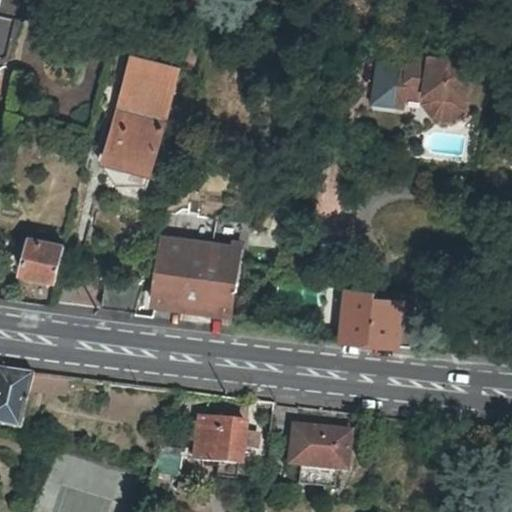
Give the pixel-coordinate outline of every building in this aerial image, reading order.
[(0,61),(4,59),(5,60),(10,58),(18,22),(26,17),(30,0),(0,0),(0,2),(0,61)] [(179,63),(134,51),(112,133),(107,152),(153,164),(158,145),(179,63)] [(408,71),(378,68),(374,111),(405,113),(405,103),(433,104),(440,119),(452,121),(462,108),(462,104),(466,102),(470,66),(409,60),(408,71)] [(58,281),(66,247),(34,240),(31,239),(23,273),(58,281)] [(214,246),(163,239),(154,305),(182,309),(185,288),(211,269),(214,246)] [(241,249),(214,246),(211,269),(185,288),(182,309),(231,316),(241,249)] [(135,313),(144,281),(114,275),(107,306),(135,313)] [(417,296),(350,289),(345,340),(411,347),(417,296)] [(0,369),(0,423),(23,430),(35,375),(0,369)] [(224,422),(201,420),(196,460),(218,462),(220,462),(242,465),(246,425),(231,423),(232,412),(225,412),(224,422)] [(356,431),(293,424),(289,466),(300,467),(299,484),(335,488),(337,471),(352,473),(356,431)]
